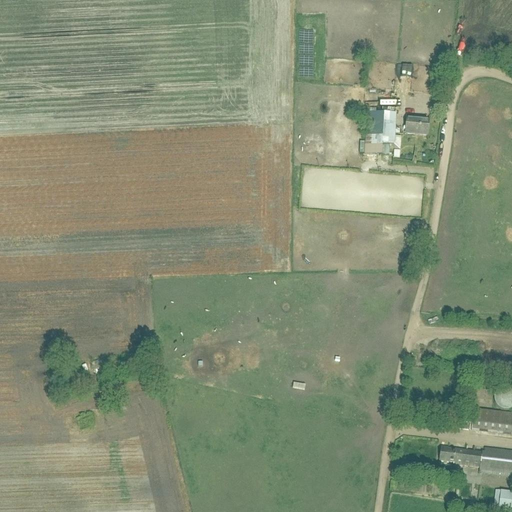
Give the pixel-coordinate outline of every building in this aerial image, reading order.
[(389,146),(394,146),(400,146),(400,139),(396,139),(396,132),(394,132),(395,115),(394,115),(367,113),(366,139),(364,156),(388,156),(388,160),(394,161),(395,151),(389,151),(389,146)] [(427,136),(428,120),(413,119),(413,116),(406,116),(405,135),(427,136)] [(120,363),(107,365),(93,367),(94,378),(99,377),(98,375),(121,372),(120,363)] [(69,376),(72,384),(73,388),(85,382),(84,379),(82,372),(69,376)] [(511,391),(511,390),(508,389),(503,389),(498,391),(495,395),(494,398),(494,403),(496,407),(499,410),(500,411),(503,412),(506,412),(509,411),(511,409),(511,391)] [(511,415),(474,411),(471,431),(511,435),(511,415)] [(459,418),(457,430),(469,432),(471,420),(459,418)] [(511,453),(511,454),(485,450),(484,454),(448,450),(448,449),(441,448),(439,463),(453,464),(453,466),(480,469),(479,473),(511,477),(511,453)] [(511,511),(511,493),(495,492),(493,511),(511,511)]
